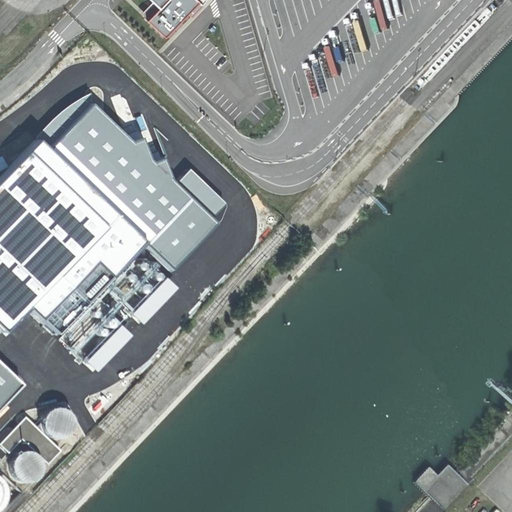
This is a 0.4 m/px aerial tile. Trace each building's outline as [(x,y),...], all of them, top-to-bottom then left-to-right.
[(195,0),(152,0),(158,4),(146,17),(163,33),(195,0)] [(61,173),(79,191),(114,154),(95,136),(61,173)] [(14,186),(34,165),(23,154),(2,175),(14,186)] [(0,368),(0,407),(19,387),(0,368)] [(74,415),(70,411),(65,408),(60,407),(54,408),(49,411),(45,415),(44,420),(43,426),(45,431),(48,435),(52,438),(56,440),(62,440),(67,439),(71,436),(75,432),(76,426),(76,420),(74,415)] [(24,415),(0,440),(0,444),(8,453),(22,438),(50,464),(62,450),(24,415)] [(35,456),(30,453),(25,452),(19,453),(15,456),(11,460),(9,465),(9,470),(11,475),(14,479),(18,483),(23,484),(28,484),(33,483),(37,479),(40,475),(41,470),(41,465),(39,460),(35,456)]
